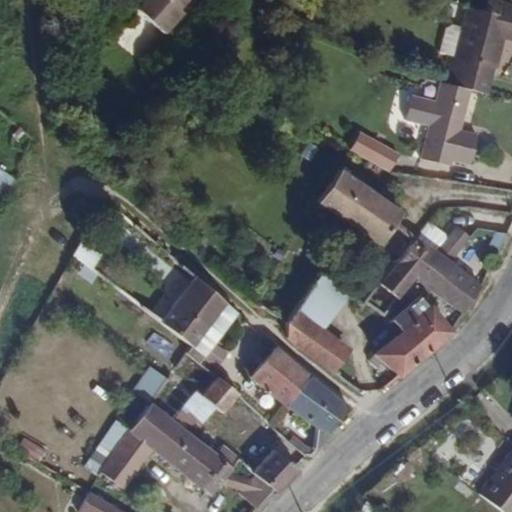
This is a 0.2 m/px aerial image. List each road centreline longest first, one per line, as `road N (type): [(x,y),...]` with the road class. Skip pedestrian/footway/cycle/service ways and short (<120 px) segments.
road 1 (track): [(382,418),(102,186),(49,167)]
road 2 (residential): [(282,511),(486,330),(511,288)]
road 3 (track): [(34,0),(48,198),(0,303)]
